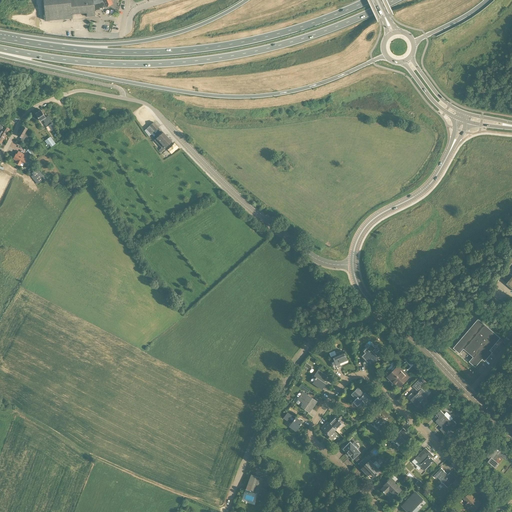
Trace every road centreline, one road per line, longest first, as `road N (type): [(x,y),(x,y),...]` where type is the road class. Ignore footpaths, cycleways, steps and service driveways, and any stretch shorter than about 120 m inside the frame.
road 1 (trunk): [(0,47),(83,62),(211,59),(294,41),(395,0)]
road 2 (trunk): [(0,54),(222,96),(298,89),(384,56)]
road 3 (trunk): [(368,0),(276,34),(190,50),(80,50),(0,37)]
road 4 (residential): [(227,511),(294,360),(320,333),(379,309)]
road 5 (unclassified): [(352,264),(307,253),(213,174),(151,108)]
road 6 (trunk): [(245,0),(143,41),(0,35)]
road 7 (track): [(0,402),(102,461),(223,511)]
road 8 (residential): [(384,511),(316,435),(343,383),(369,378)]
road 9 (unclassified): [(0,159),(27,111),(67,93),(85,90),(151,108)]
road 10 (residential): [(369,378),(502,507)]
road 11 (tertiary): [(511,435),(379,309)]
road 12 (tertiary): [(448,153),(427,186),(371,219),(352,264)]
